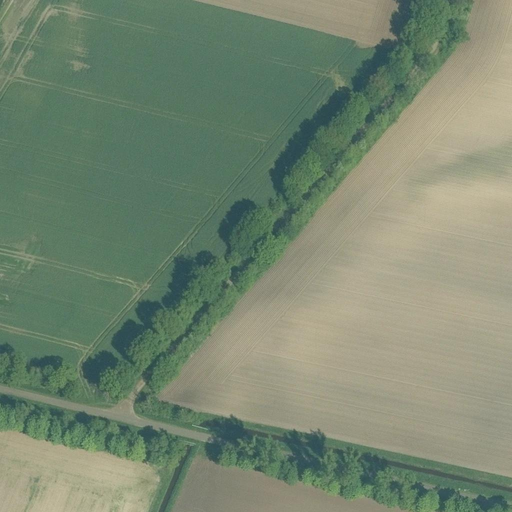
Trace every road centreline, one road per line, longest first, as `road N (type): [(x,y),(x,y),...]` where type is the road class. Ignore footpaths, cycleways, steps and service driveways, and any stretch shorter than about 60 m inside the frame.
road 1 (unclassified): [(449,0),(434,49),(113,419)]
road 2 (unclassified): [(113,419),(511,510)]
